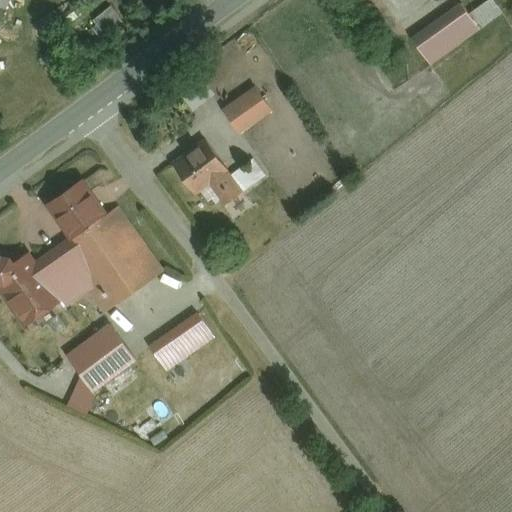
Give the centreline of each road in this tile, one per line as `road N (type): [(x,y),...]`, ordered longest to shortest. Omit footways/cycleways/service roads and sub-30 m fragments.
road 1 (track): [(386,511),(87,107)]
road 2 (tertiary): [(0,172),(235,0)]
